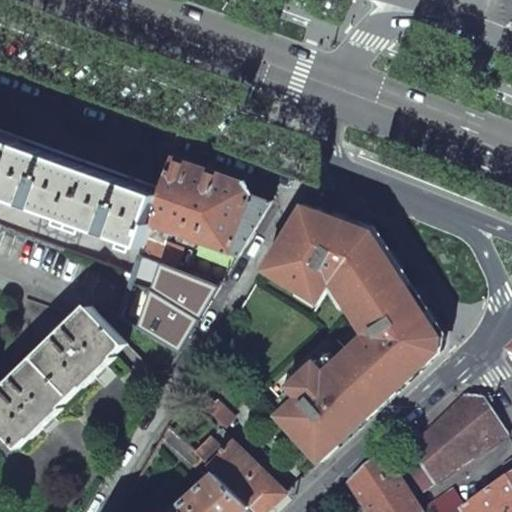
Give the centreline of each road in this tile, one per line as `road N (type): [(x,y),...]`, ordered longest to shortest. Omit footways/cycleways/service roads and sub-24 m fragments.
road 1 (secondary): [(511,152),(98,0)]
road 2 (residential): [(476,353),(305,511)]
